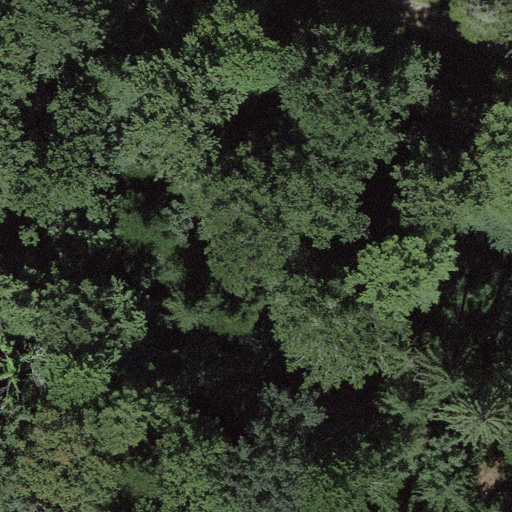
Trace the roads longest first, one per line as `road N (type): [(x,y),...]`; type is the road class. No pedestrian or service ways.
road 1 (track): [(85,511),(212,0)]
road 2 (track): [(511,30),(339,0)]
